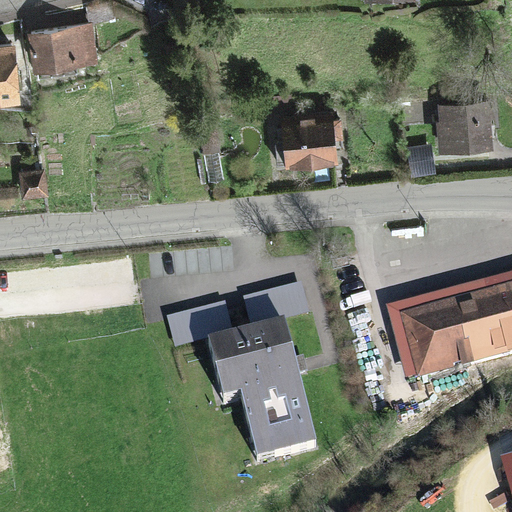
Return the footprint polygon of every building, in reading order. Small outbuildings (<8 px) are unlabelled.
[(89,27),(25,31),(28,63),(91,58),(89,27)] [(14,50),(0,50),(0,96),(17,96),(14,50)] [(437,99),(438,139),(482,137),(481,97),(437,99)] [(278,116),(279,154),(327,153),(327,135),(334,135),(333,115),(278,116)] [(43,172),(20,175),(23,198),(46,195),(43,172)] [(298,284),(243,300),(252,331),(284,322),(307,316),(298,284)] [(511,287),(403,315),(418,374),(511,349),(511,287)] [(202,344),(228,337),(220,304),(165,317),(173,351),(202,344)] [(228,337),(202,344),(218,406),(235,402),(252,470),(317,453),(284,322),(252,331),(228,337)] [(511,456),(503,459),(511,488),(511,456)]
